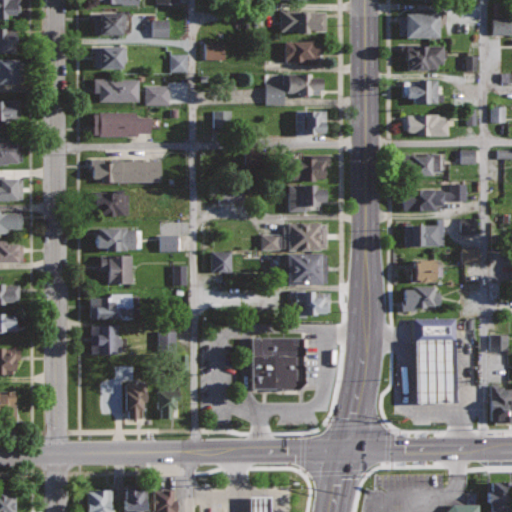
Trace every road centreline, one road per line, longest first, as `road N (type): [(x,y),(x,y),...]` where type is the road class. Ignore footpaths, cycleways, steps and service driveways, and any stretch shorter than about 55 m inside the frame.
road 1 (residential): [(53,0),(57,511)]
road 2 (primary): [(365,0),(363,416),(348,451)]
road 3 (secondary): [(348,451),(0,453)]
road 4 (primary): [(511,448),(348,451)]
